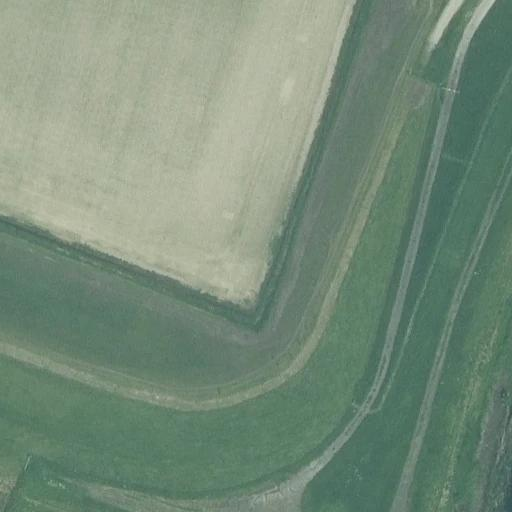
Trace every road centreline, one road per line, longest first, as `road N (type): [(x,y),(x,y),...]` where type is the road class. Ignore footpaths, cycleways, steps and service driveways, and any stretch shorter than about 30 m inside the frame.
road 1 (track): [(455,0),(322,318),(297,365),(262,395),(217,407),(142,401),(0,345)]
road 2 (unclassified): [(281,507),(297,472),(336,442),(364,393),(447,88),(484,0)]
road 3 (unclassified): [(511,151),(385,511)]
